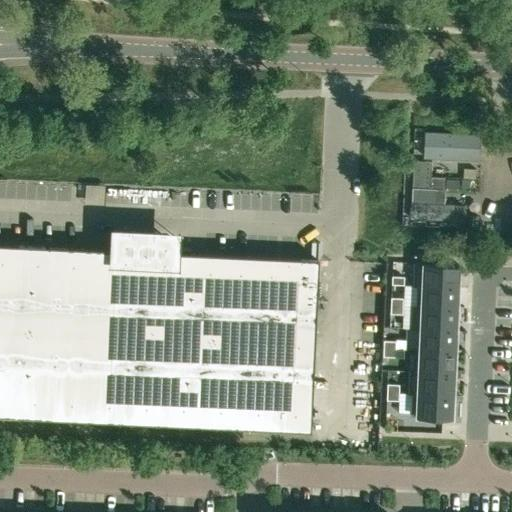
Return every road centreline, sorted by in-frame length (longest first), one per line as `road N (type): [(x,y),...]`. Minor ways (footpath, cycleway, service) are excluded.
road 1 (tertiary): [(507,66),(19,43)]
road 2 (residential): [(0,476),(234,488),(265,473),(475,482)]
road 3 (residential): [(511,273),(484,272),(475,482)]
road 4 (residential): [(507,66),(500,213)]
